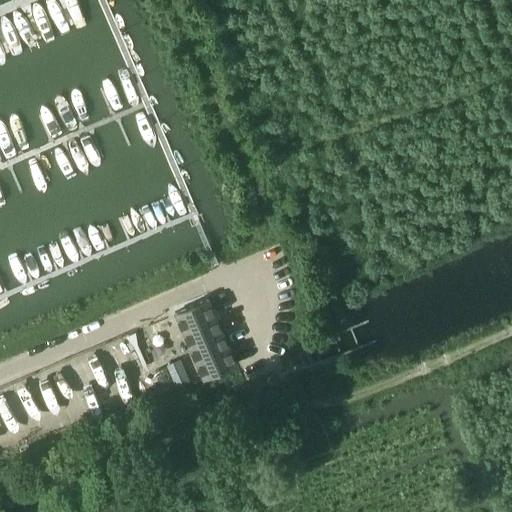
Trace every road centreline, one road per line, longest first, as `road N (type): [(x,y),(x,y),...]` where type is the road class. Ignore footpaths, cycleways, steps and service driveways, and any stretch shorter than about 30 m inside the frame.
road 1 (track): [(308,402),(336,404),(511,331)]
road 2 (track): [(264,349),(248,426),(269,511)]
